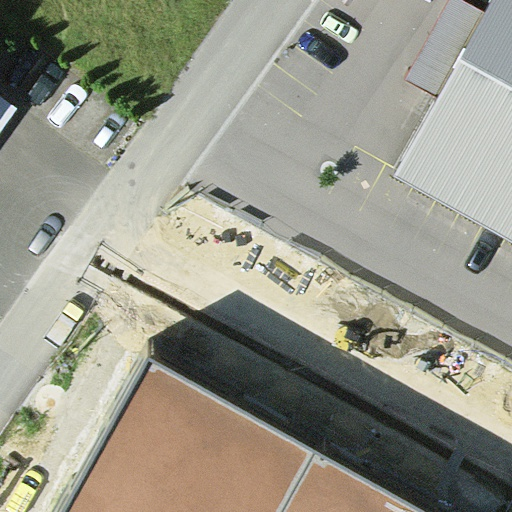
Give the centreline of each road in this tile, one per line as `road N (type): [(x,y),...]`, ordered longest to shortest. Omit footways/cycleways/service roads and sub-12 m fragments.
road 1 (residential): [(0,370),(269,0)]
road 2 (unknown): [(198,99),(511,311)]
